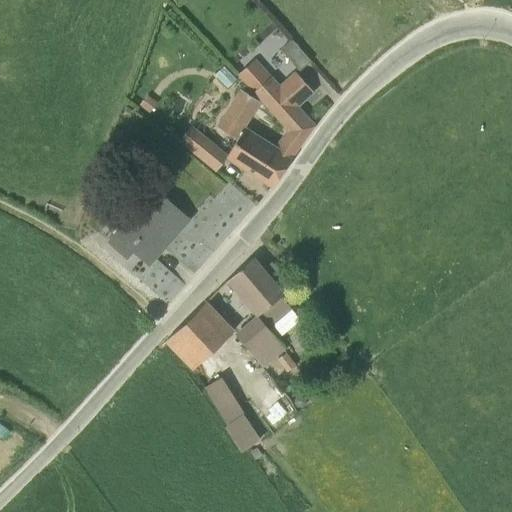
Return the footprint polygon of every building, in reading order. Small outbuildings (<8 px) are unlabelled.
[(264,61),(288,37),(278,28),(255,52),(264,61)] [(242,78),(245,82),(255,93),(288,131),(288,132),(301,147),(316,125),(298,106),(313,92),(295,72),(285,81),(277,72),(272,77),(259,63),(242,78)] [(241,90),(217,127),(237,139),(260,102),(241,90)] [(149,115),(158,104),(149,96),(139,107),(149,115)] [(227,160),(256,177),(273,188),(301,147),(288,132),(278,146),(255,131),(247,125),(227,160)] [(192,126),(179,142),(192,153),(205,136),(192,126)] [(127,259),(135,251),(149,263),(188,219),(157,191),(123,230),(110,244),(127,259)] [(252,259),(230,278),(261,313),(262,312),(272,324),(291,308),(281,296),(283,295),(282,294),(291,286),(272,263),(263,271),(252,259)] [(233,332),(205,303),(166,340),(193,369),(233,332)] [(258,317),(236,335),(261,366),(284,348),(258,317)] [(287,353),(278,359),(286,372),(295,366),(287,353)] [(259,442),(219,377),(204,387),(243,452),(259,442)] [(302,397),(297,397),(294,400),(293,405),(297,408),(302,408),(305,405),(305,400),(302,397)]
